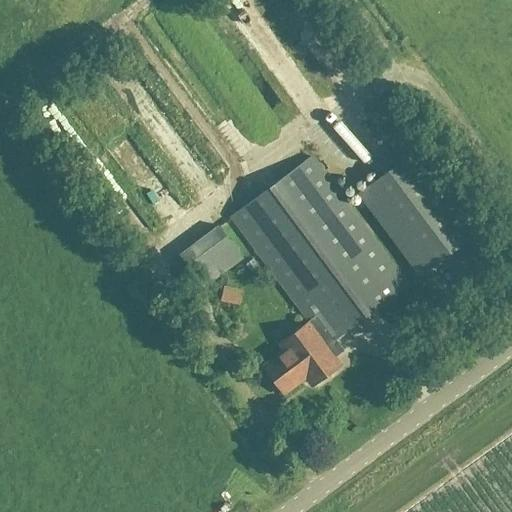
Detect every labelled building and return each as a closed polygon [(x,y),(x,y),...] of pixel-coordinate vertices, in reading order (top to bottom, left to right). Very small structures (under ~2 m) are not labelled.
[(180,30),(199,15),(190,4),(171,18),(180,30)] [(334,52),(321,66),(343,87),(356,72),(334,52)] [(237,119),(224,126),(232,142),(245,135),(237,119)] [(420,276),(478,233),(417,152),(359,195),(420,276)] [(230,219),(309,324),(292,336),(297,343),(262,369),(283,396),(307,378),(313,387),(337,368),(331,360),(341,352),(333,341),(407,286),(311,158),(230,219)] [(203,289),(241,260),(217,228),(179,257),(203,289)] [(244,290),(223,285),(220,302),(240,306),(244,290)]
